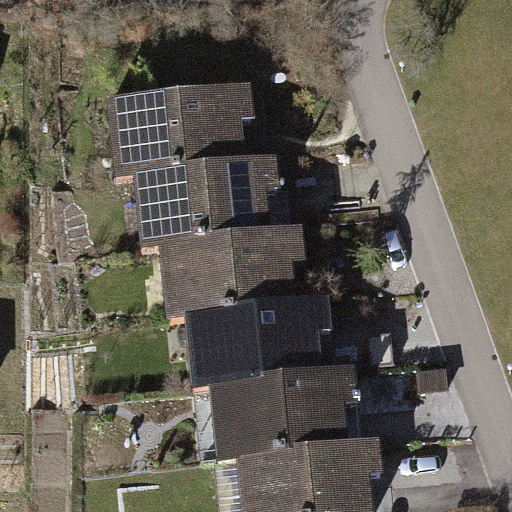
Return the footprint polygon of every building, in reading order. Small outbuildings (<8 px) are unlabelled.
[(250,95),(126,107),(133,181),(150,179),(242,170),(238,126),(252,124),(250,95)] [(276,166),(242,170),(150,179),(158,251),(176,249),(267,241),(263,198),(279,196),(276,166)] [(302,237),(267,241),(176,249),(183,322),(202,321),(292,311),(288,267),(305,265),(302,237)] [(326,308),(292,311),(202,321),(209,393),(228,391),(318,382),(313,338),(329,337),(326,308)] [(439,393),(437,376),(411,378),(412,396),(439,393)] [(353,379),(318,382),(228,391),(235,463),(254,461),(344,452),(340,409),(356,407),(353,379)] [(378,449),(344,452),(254,461),(259,511),(368,511),(365,480),(381,478),(378,449)] [(223,464),(222,511),(246,511),(247,464),(223,464)]
